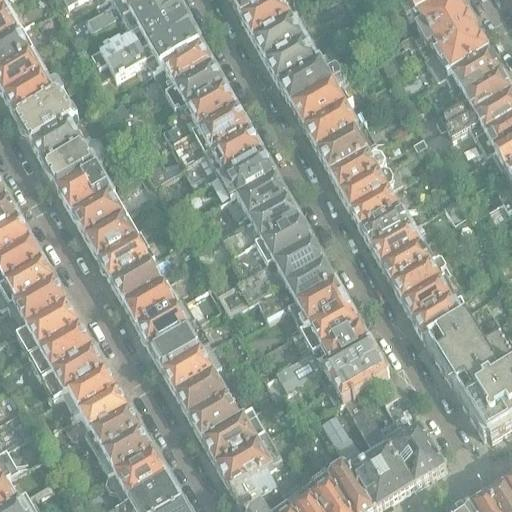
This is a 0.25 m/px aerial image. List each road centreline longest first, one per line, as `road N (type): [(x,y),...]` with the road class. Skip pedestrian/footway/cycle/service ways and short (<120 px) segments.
road 1 (residential): [(200,0),(476,479)]
road 2 (residential): [(211,511),(0,144)]
